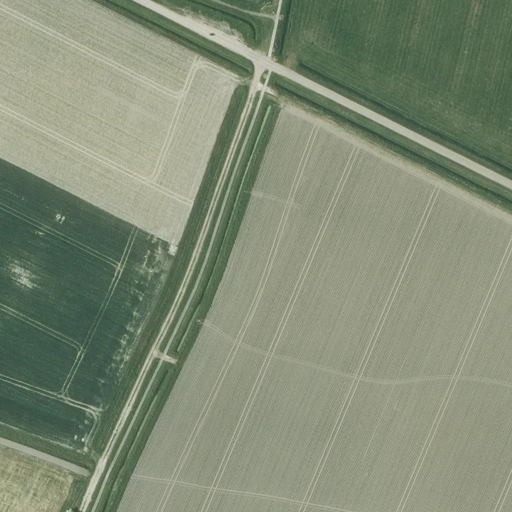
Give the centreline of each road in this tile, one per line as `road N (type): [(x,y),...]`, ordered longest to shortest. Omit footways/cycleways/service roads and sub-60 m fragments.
road 1 (track): [(78,511),(185,279),(260,59)]
road 2 (unclassified): [(511,186),(141,0)]
